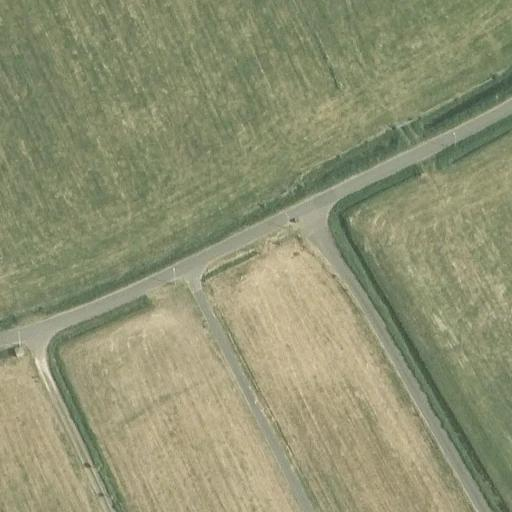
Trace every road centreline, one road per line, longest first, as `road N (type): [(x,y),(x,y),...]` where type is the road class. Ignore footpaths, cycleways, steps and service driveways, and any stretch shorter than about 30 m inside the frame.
road 1 (unclassified): [(0,339),(131,292),(511,105)]
road 2 (track): [(185,267),(309,511)]
road 3 (track): [(35,329),(43,375),(107,511)]
